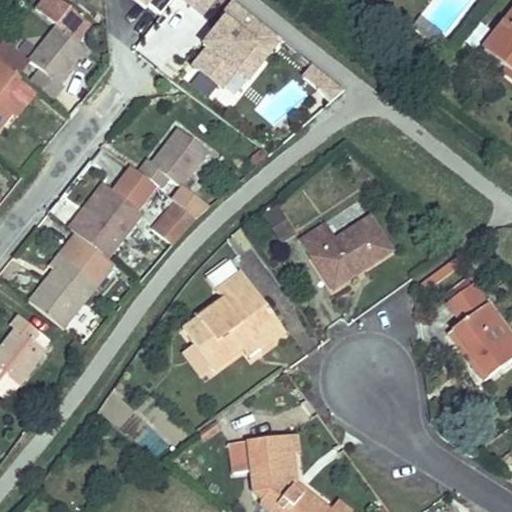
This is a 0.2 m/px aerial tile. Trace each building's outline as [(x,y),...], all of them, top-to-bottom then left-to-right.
[(58,85),(85,52),(77,45),(91,28),(57,0),(43,0),(35,11),(56,28),(30,62),(42,72),(58,85)] [(175,0),(134,0),(146,10),(149,7),(162,17),(175,0)] [(217,0),(197,0),(191,8),(204,17),(217,0)] [(278,38),(234,3),(221,20),(224,22),(215,33),(219,36),(207,51),(194,68),(222,91),(236,73),(256,48),(265,55),(278,38)] [(186,62),(207,24),(184,11),(163,49),(186,62)] [(511,15),(483,52),(511,75),(511,15)] [(219,36),(215,33),(203,48),(207,51),(219,36)] [(256,48),(236,73),(247,83),(282,42),(278,38),(265,55),(256,48)] [(30,62),(5,42),(0,47),(0,63),(17,78),(30,62)] [(25,110),(9,96),(21,81),(17,78),(0,63),(0,133),(14,117),(17,119),(25,110)] [(315,63),(302,74),(327,104),(339,94),(315,63)] [(58,85),(42,72),(33,84),(52,101),(62,89),(58,85)] [(182,191),(209,155),(179,132),(151,167),(169,181),(182,191)] [(162,190),(169,181),(151,167),(146,164),(139,173),(162,190)] [(108,262),(143,218),(108,189),(87,215),(100,225),(86,243),(85,243),(108,262)] [(179,207),(166,197),(163,201),(176,211),(179,207)] [(179,207),(176,211),(170,220),(181,228),(186,232),(196,220),(179,207)] [(295,236),(278,210),(265,218),(283,244),(295,236)] [(100,225),(87,215),(81,223),(77,219),(69,230),(77,236),(85,243),(86,243),(100,225)] [(369,269),(393,253),(371,220),(335,243),(324,228),(301,243),(331,289),(366,266),(369,269)] [(181,228),(168,244),(173,248),(186,232),(181,228)] [(64,331),(115,267),(108,262),(85,243),(77,236),(51,268),(63,277),(56,286),(48,280),(30,302),(64,331)] [(237,274),(230,264),(207,279),(215,289),(215,290),(238,275),(237,274)] [(334,293),(369,269),(366,266),(331,289),(334,293)] [(285,336),(240,273),(238,275),(215,290),(223,302),(183,330),(213,372),(242,351),(254,342),(255,343),(261,351),(262,352),(285,336)] [(511,362),(511,339),(473,286),(447,304),(463,325),(449,335),(483,383),(511,362)] [(40,335),(18,316),(17,318),(10,325),(13,327),(16,330),(33,343),(38,337),(40,335)] [(18,389),(46,353),(43,350),(49,342),(40,335),(38,337),(33,343),(16,330),(0,349),(0,397),(7,403),(18,389)] [(87,349),(76,340),(71,347),(81,356),(87,349)] [(250,360),(262,352),(261,351),(255,343),(254,342),(242,351),(243,352),(249,361),(250,360)] [(299,455),(298,438),(289,439),(291,454),(291,455),(298,455),(299,455)] [(329,511),(325,511),(295,487),(291,455),(291,454),(289,439),(249,444),(254,495),(263,503),(261,505),(269,511),(335,511),(332,509),(329,511)] [(335,511),(349,511),(339,502),(332,509),(335,511)]
